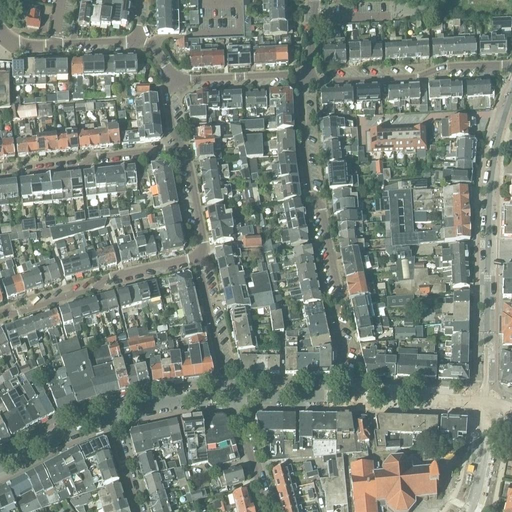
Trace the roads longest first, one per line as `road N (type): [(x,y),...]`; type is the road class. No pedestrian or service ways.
road 1 (residential): [(304,77),(309,193),(321,208),(350,396)]
road 2 (residential): [(0,311),(14,314),(201,258)]
road 3 (residential): [(511,69),(304,77)]
road 4 (residential): [(182,149),(21,172),(0,167)]
road 5 (tertiary): [(487,254),(485,403)]
road 6 (residential): [(360,129),(504,114)]
road 7 (tertiary): [(504,114),(491,170),(487,254)]
road 8 (residential): [(229,395),(201,258)]
road 9 (tertiary): [(485,403),(350,396)]
road 10 (residential): [(304,77),(173,79)]
road 11 (tertiary): [(229,395),(109,417)]
road 12 (residential): [(266,511),(229,395)]
road 13 (tertiary): [(350,396),(229,395)]
